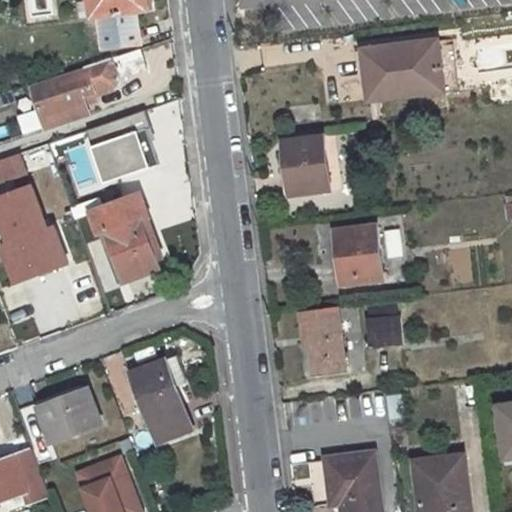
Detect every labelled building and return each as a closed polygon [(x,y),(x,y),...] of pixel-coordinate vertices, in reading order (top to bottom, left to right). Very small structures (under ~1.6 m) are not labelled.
[(99,0),(96,0),(92,0),(94,16),(101,16),(99,0)] [(141,46),(137,12),(139,11),(137,0),(92,0),(96,0),(99,0),(101,16),(104,50),(141,46)] [(148,0),(137,0),(139,11),(150,11),(148,0)] [(434,40),(363,49),(367,87),(369,100),(441,91),(435,45),(434,40)] [(451,44),(435,45),(441,91),(457,88),(451,44)] [(122,82),(120,78),(147,69),(140,49),(83,68),(84,70),(36,87),(35,84),(32,85),(46,127),(89,114),(82,96),(101,90),(101,91),(115,88),(114,85),(122,82)] [(363,49),(353,51),(358,88),(367,87),(363,49)] [(12,91),(0,95),(0,106),(15,101),(12,91)] [(72,201),(162,164),(140,110),(50,147),(72,201)] [(42,131),(0,140),(0,184),(14,181),(8,154),(46,146),(42,131)] [(322,136),(283,142),(290,196),(329,191),(322,136)] [(143,192),(90,213),(99,235),(107,232),(125,281),(160,267),(152,246),(159,243),(149,216),(151,216),(143,192)] [(376,225),(335,231),(343,285),(384,280),(376,225)] [(30,228),(17,233),(19,240),(3,246),(17,282),(68,263),(54,226),(33,234),(30,228)] [(383,231),(386,259),(403,258),(399,229),(383,231)] [(17,233),(1,239),(3,246),(19,240),(17,233)] [(336,308),(300,311),(303,332),(308,332),(313,373),(343,369),(336,308)] [(398,317),(367,321),(370,348),(400,344),(398,317)] [(179,356),(168,360),(173,374),(178,372),(183,385),(190,382),(179,356)] [(194,429),(178,387),(183,385),(178,372),(173,374),(168,360),(134,373),(160,444),(194,429)] [(66,391),(53,396),(55,401),(39,407),(52,442),(103,423),(90,388),(68,397),(66,391)] [(387,420),(400,419),(399,395),(386,396),(387,420)] [(53,396),(37,402),(39,407),(55,401),(53,396)] [(511,404),(498,406),(504,459),(511,457),(511,404)] [(0,502),(26,493),(29,502),(50,495),(33,449),(0,461),(0,502)] [(380,511),(372,453),(325,459),(331,503),(341,501),(342,511),(380,511)] [(469,511),(462,456),(414,462),(420,511),(469,511)] [(97,484),(84,489),(92,511),(141,511),(122,457),(91,468),(97,484)] [(91,468),(78,473),(84,489),(97,484),(91,468)]
